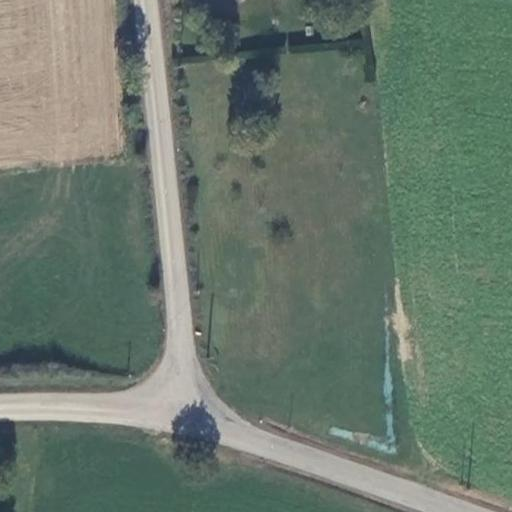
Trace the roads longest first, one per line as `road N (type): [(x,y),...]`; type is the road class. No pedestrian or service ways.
road 1 (tertiary): [(160,397),(186,336),(149,0)]
road 2 (tertiary): [(160,397),(462,511)]
road 3 (tertiary): [(0,408),(117,407),(160,397)]
